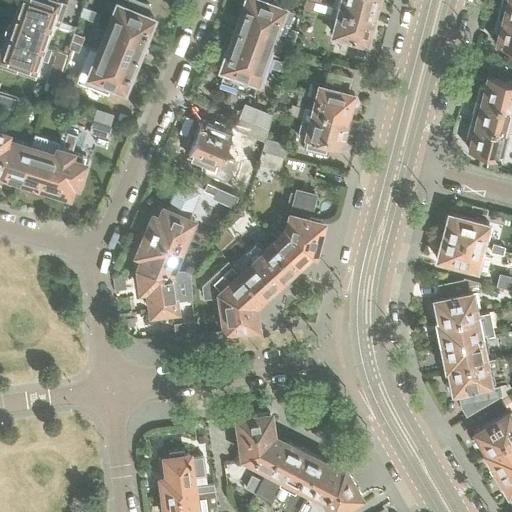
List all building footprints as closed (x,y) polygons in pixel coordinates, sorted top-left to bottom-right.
[(61,22),(67,4),(58,1),(55,0),(19,0),(21,1),(17,12),(50,22),(70,30),(72,25),(61,22)] [(144,43),(154,18),(147,15),(152,4),(142,0),(129,0),(127,7),(116,3),(105,27),(144,43)] [(288,28),(294,12),(285,8),(286,7),(269,2),(269,0),(246,0),(239,20),(277,34),(284,36),(296,40),(298,31),(288,28)] [(314,12),(316,2),(309,0),(307,0),(305,9),(314,12)] [(379,5),(380,0),(340,0),(338,8),(374,18),(376,7),(379,5)] [(511,0),(502,0),(498,17),(511,20),(511,0)] [(91,10),(84,7),(80,16),(81,17),(88,19),(91,10)] [(371,38),(373,31),(371,28),(374,18),(338,8),(335,21),(338,21),(334,35),(342,37),(338,49),(364,55),(368,39),(371,38)] [(42,45),(50,22),(17,12),(14,21),(10,23),(8,29),(10,33),(9,34),(42,45)] [(511,47),(511,20),(498,17),(495,30),(499,33),(496,43),(511,47)] [(268,58),(277,34),(239,20),(231,43),(230,45),(268,58)] [(134,66),(144,43),(105,27),(96,51),(134,66)] [(81,45),(85,37),(75,33),(71,41),(81,45)] [(34,68),(42,45),(9,34),(5,45),(2,47),(0,51),(0,53),(1,56),(0,60),(16,66),(17,62),(34,68)] [(293,48),(296,40),(284,36),(282,44),(293,48)] [(79,52),(81,45),(71,41),(69,48),(79,52)] [(270,72),(272,67),(274,68),(286,72),(288,65),(268,58),(230,45),(221,68),(225,70),(221,82),(254,94),(258,82),(260,82),(264,70),(270,72)] [(74,69),(81,54),(70,49),(64,64),(74,69)] [(125,91),(134,66),(96,51),(89,49),(77,81),(108,93),(111,85),(125,91)] [(59,51),(55,62),(64,65),(67,54),(59,51)] [(353,106),(355,100),(353,97),(354,93),(348,92),(352,78),(329,72),(325,85),(323,84),(319,97),(317,96),(313,108),(347,118),(350,108),(353,106)] [(511,108),(511,81),(488,75),(485,86),(480,87),(477,99),(511,108)] [(298,103),(301,90),(284,85),(280,99),(298,103)] [(0,154),(5,139),(7,133),(0,130),(0,106),(14,111),(19,96),(0,90),(0,154)] [(21,113),(26,98),(19,96),(14,111),(21,113)] [(61,107),(63,102),(62,98),(57,96),(52,99),(52,106),(56,109),(57,108),(61,107)] [(511,133),(511,108),(477,99),(471,122),(508,133),(511,133)] [(268,128),(272,114),(244,104),(240,116),(268,128)] [(344,129),(347,118),(313,108),(313,109),(292,104),(290,114),(311,119),(310,121),(313,121),(307,144),(326,149),(329,141),(341,144),(342,140),(345,139),(346,132),(344,129)] [(97,109),(94,120),(110,125),(111,126),(115,115),(97,109)] [(80,124),(82,118),(70,114),(68,120),(80,124)] [(266,137),(268,128),(240,116),(235,129),(265,142),(266,137)] [(108,138),(112,126),(111,126),(110,125),(94,120),(90,133),(108,138)] [(223,155),(232,132),(203,120),(201,126),(198,127),(195,135),(196,138),(188,155),(217,167),(223,155)] [(502,157),(508,133),(471,122),(467,135),(471,138),(468,149),(502,157)] [(78,185),(87,157),(72,153),(78,135),(63,130),(60,141),(56,154),(57,155),(47,188),(51,189),(51,190),(65,195),(66,194),(70,195),(73,184),(78,185)] [(47,188),(57,155),(56,154),(60,141),(35,134),(31,147),(19,185),(35,190),(37,185),(47,188)] [(286,155),(289,144),(266,137),(265,142),(263,148),(286,155)] [(19,185),(31,147),(5,139),(0,154),(0,173),(5,175),(3,180),(19,185)] [(280,170),(284,156),(286,156),(286,155),(263,148),(259,164),(280,170)] [(217,167),(211,182),(231,190),(242,163),(223,155),(217,167)] [(182,249),(194,220),(189,218),(200,192),(178,183),(167,208),(164,207),(160,217),(154,214),(153,217),(152,217),(146,231),(147,231),(146,234),(182,249)] [(220,202),(225,191),(212,185),(208,195),(210,196),(210,197),(220,202)] [(315,254),(323,221),(311,218),(317,193),(296,188),(295,193),(291,192),(287,208),(292,210),(288,223),(273,238),(283,249),(288,245),(303,260),(307,256),(308,252),(315,254)] [(483,246),(489,223),(449,212),(449,214),(446,217),(445,222),(446,226),(443,235),(483,246)] [(173,269),(182,249),(146,234),(145,236),(144,236),(138,250),(139,250),(137,253),(143,256),(139,267),(139,273),(173,269)] [(491,256),(481,253),(483,246),(443,235),(441,245),(438,247),(436,253),(438,256),(437,258),(486,272),(491,256)] [(303,260),(288,245),(283,249),(273,238),(263,247),(262,246),(250,258),(250,259),(241,267),(266,294),(303,260)] [(504,255),(505,250),(492,247),(491,252),(504,255)] [(266,294),(241,267),(240,266),(237,269),(228,260),(202,285),(203,299),(221,297),(225,330),(258,326),(255,302),(258,302),(266,294)] [(191,270),(173,269),(139,273),(142,289),(148,288),(152,312),(157,311),(157,317),(173,314),(172,309),(177,309),(176,301),(193,299),(191,270)] [(511,289),(511,275),(500,273),(497,286),(511,289)] [(478,314),(474,292),(481,291),(480,282),(464,277),(464,278),(439,284),(442,297),(435,299),(435,301),(434,304),(435,310),(438,312),(439,322),(478,314)] [(483,337),(478,314),(439,322),(437,322),(440,333),(438,336),(439,341),(442,344),(442,345),(483,337)] [(174,324),(176,337),(196,334),(194,321),(174,324)] [(487,359),(483,337),(442,345),(442,347),(441,350),(442,356),(445,358),(447,369),(449,368),(449,367),(487,359)] [(492,384),(489,369),(499,367),(497,357),(487,359),(449,367),(449,368),(451,378),(449,381),(451,387),(453,389),(455,397),(461,396),(469,394),(468,388),(484,385),(492,384)] [(511,437),(511,418),(508,412),(474,432),(475,433),(475,437),(478,442),(481,443),(486,452),(511,437)] [(269,473),(287,441),(277,436),(274,437),(271,413),(238,418),(243,457),(267,472),(269,473)] [(511,463),(511,437),(486,452),(484,453),(490,462),(490,465),(493,470),(496,472),(497,473),(511,463)] [(321,482),(331,464),(287,441),(269,473),(267,472),(263,480),(256,493),(272,502),(276,494),(283,498),(280,505),(294,511),(301,511),(318,481),(321,482)] [(204,454),(190,456),(190,454),(185,454),(184,449),(169,451),(170,456),(165,457),(165,458),(159,458),(162,478),(161,478),(161,480),(160,480),(162,495),(163,495),(164,497),(197,492),(215,490),(214,481),(196,484),(195,478),(207,476),(204,454)] [(510,492),(511,491),(511,463),(497,473),(497,474),(497,478),(500,483),(503,484),(509,493),(510,492)] [(346,505),(361,496),(345,467),(338,471),(336,467),(331,464),(321,482),(318,481),(301,511),(347,511),(350,511),(346,505)] [(256,493),(263,480),(253,475),(246,488),(256,493)] [(211,511),(212,511),(218,511),(216,490),(215,490),(197,492),(164,497),(164,499),(163,499),(164,511),(211,511)]
